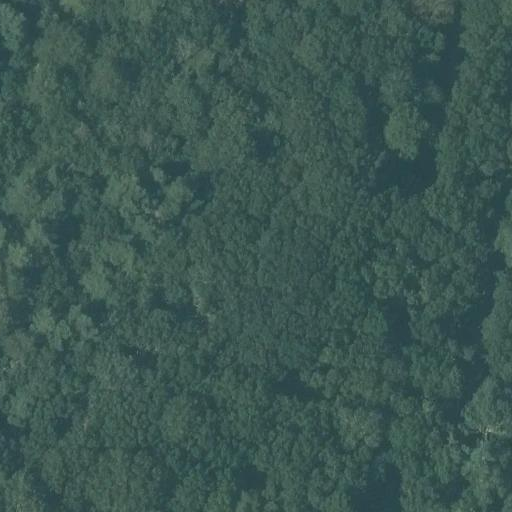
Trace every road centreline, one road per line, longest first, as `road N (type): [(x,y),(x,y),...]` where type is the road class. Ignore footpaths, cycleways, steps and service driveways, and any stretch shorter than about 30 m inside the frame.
road 1 (unknown): [(397,0),(331,359),(281,454),(194,511)]
road 2 (secondary): [(458,511),(511,263)]
